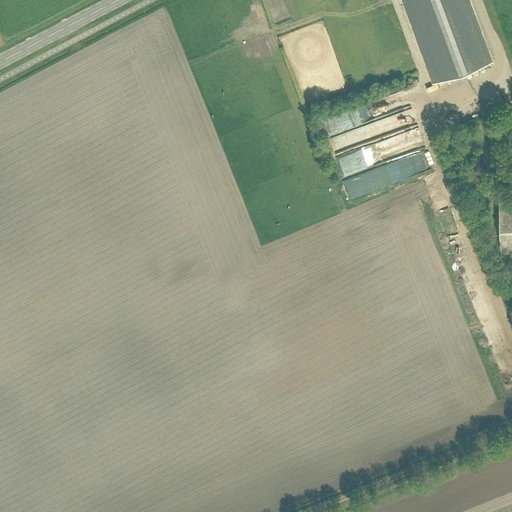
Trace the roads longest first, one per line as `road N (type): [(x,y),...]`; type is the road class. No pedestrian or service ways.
road 1 (track): [(511,431),(309,511)]
road 2 (secondary): [(0,62),(115,0)]
